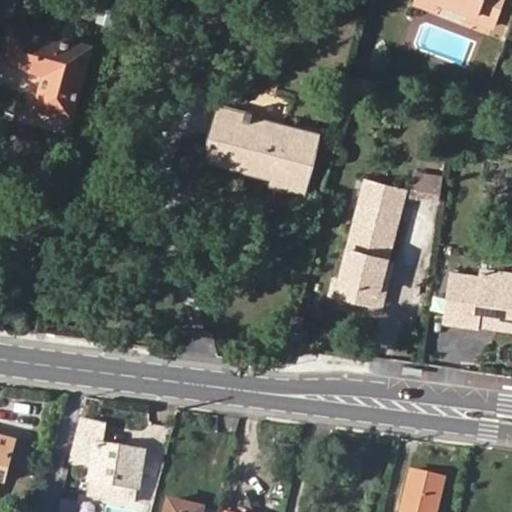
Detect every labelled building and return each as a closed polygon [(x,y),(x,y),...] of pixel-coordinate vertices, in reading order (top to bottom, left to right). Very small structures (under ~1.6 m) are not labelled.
[(423,0),(442,7),(444,0),(479,13),(477,19),(494,25),(503,0),(423,0)] [(442,7),(477,19),(479,13),(444,0),(442,7)] [(99,6),(95,22),(113,26),(117,11),(99,6)] [(11,21),(0,58),(0,60),(41,72),(32,105),(73,117),(93,44),(11,21)] [(304,192),(319,134),(251,117),(252,113),(220,104),(207,158),(271,175),(269,183),(304,192)] [(450,181),(425,177),(423,191),(448,194),(450,181)] [(423,191),(422,197),(447,201),(448,194),(423,191)] [(365,193),(359,212),(400,223),(405,204),(365,193)] [(359,212),(340,283),(380,294),(389,263),(400,223),(359,212)] [(380,294),(340,283),(336,297),(382,310),(395,264),(389,263),(380,294)] [(480,329),(481,321),(482,315),(511,318),(511,276),(484,272),(483,281),(455,276),(448,325),(480,329)] [(511,318),(482,315),(481,321),(511,325),(511,318)] [(292,333),(290,345),(303,347),(305,335),(292,333)] [(98,427),(77,424),(67,461),(92,466),(90,482),(93,483),(134,489),(138,490),(144,454),(95,446),(98,427)] [(13,448),(13,445),(0,441),(0,481),(3,482),(8,466),(23,469),(28,452),(13,448)] [(435,511),(443,480),(410,472),(400,511),(435,511)] [(132,500),(134,489),(93,483),(91,495),(132,500)] [(212,511),(168,501),(165,511),(212,511)]
